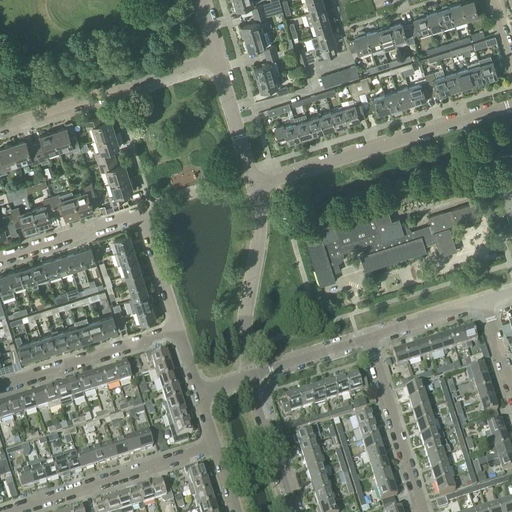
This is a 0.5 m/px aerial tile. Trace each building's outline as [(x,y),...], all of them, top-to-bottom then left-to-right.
[(236,10),(255,5),(253,0),(231,0),(231,1),(232,7),(235,8),(236,10)] [(280,6),(278,0),(269,0),(270,3),(272,9),(280,6)] [(309,13),(324,8),(321,0),(312,0),(306,2),(309,13)] [(470,0),(460,3),(465,20),(477,17),(472,0),(470,0)] [(454,24),(465,20),(460,3),(448,7),(454,24)] [(252,14),(264,11),(262,5),(250,8),(252,14)] [(454,24),(448,7),(447,6),(445,5),(441,6),(440,8),(440,9),(436,11),(442,27),(454,24)] [(313,25),(328,20),(324,8),(309,13),(305,15),(309,26),(313,25)] [(241,29),(239,31),(241,37),(244,38),(244,39),(263,33),(260,21),(263,21),(262,18),(265,17),(272,15),(271,9),(264,11),(252,14),(254,23),(240,27),(241,29)] [(430,31),(442,27),(436,11),(424,14),(430,31)] [(430,31),(424,14),(424,13),(422,12),(418,14),(416,16),(417,17),(412,18),(413,23),(407,24),(411,36),(412,36),(417,35),(430,31)] [(316,36),(331,32),(331,30),(328,20),(313,25),(316,36)] [(411,36),(407,24),(402,26),(400,22),(388,26),(394,43),(406,39),(407,45),(414,43),(412,36),(411,36)] [(388,26),(376,29),(382,46),(384,51),(395,48),(394,43),(388,26)] [(370,50),(382,46),(376,29),(365,33),(364,33),(370,50)] [(353,40),(347,42),(351,53),(357,52),(358,54),(370,50),(364,33),(365,33),(364,32),(362,30),(358,32),(357,34),(357,35),(352,37),(353,40)] [(472,41),(484,37),(482,31),(470,35),(472,41)] [(244,40),(243,42),(244,48),(247,49),(248,51),(267,45),(270,45),(266,32),(263,33),(244,39),(244,40)] [(316,36),(311,38),(314,50),(318,61),(336,55),(332,44),(335,43),(331,32),(316,36)] [(448,49),(460,45),(459,40),(447,44),(448,49)] [(475,51),(487,47),(485,40),(473,44),(475,51)] [(437,52),(448,49),(447,44),(435,48),(437,52)] [(462,53),(472,49),(471,45),(460,48),(462,53)] [(264,55),(276,52),(274,46),(262,49),(264,55)] [(450,56),(462,53),(460,48),(449,52),(450,56)] [(312,63),(318,61),(314,50),(309,51),(312,63)] [(307,64),(312,63),(309,51),(303,53),(307,64)] [(266,61),(277,57),(276,52),(264,55),(266,61)] [(438,60),(450,56),(449,52),(437,55),(438,60)] [(301,66),(307,64),(303,53),(297,55),(301,66)] [(400,64),(411,61),(409,56),(399,59),(400,64)] [(490,56),(478,60),(479,64),(478,64),(484,81),(496,77),(491,60),(490,56)] [(389,68),(400,64),(399,59),(387,63),(389,68)] [(278,73),(275,61),(253,67),(253,69),(251,71),(253,77),(256,78),(256,79),(278,73)] [(377,71),(389,68),(387,63),(375,67),(377,71)] [(400,67),(402,72),(413,68),(411,64),(400,67)] [(472,85),(484,81),(478,64),(466,68),(472,85)] [(353,79),(358,77),(355,65),(349,67),(353,79)] [(347,81),(353,79),(349,67),(344,69),(347,81)] [(390,75),(402,72),(400,67),(389,71),(390,75)] [(460,88),(472,85),(466,68),(455,72),(460,88)] [(342,83),(347,81),(344,69),(338,71),(342,83)] [(336,84),(342,83),(338,71),(332,73),(336,84)] [(389,71),(377,74),(379,79),(390,75),(389,71)] [(279,86),(277,81),(282,80),(280,72),(278,73),(256,79),(260,92),(279,86)] [(448,92),(460,88),(455,72),(443,75),(448,92)] [(330,86),(336,84),(332,73),(326,74),(330,86)] [(443,75),(434,78),(433,73),(424,75),(425,79),(424,79),(429,97),(436,95),(436,96),(448,92),(443,75)] [(324,88),(330,86),(326,74),(320,76),(324,88)] [(358,94),(369,91),(365,79),(354,82),(358,94)] [(424,98),(429,97),(424,79),(414,82),(415,84),(407,87),(412,103),(424,99),(424,98)] [(365,118),(358,94),(354,82),(348,84),(352,99),(347,100),(349,106),(341,108),(346,124),(358,120),(365,118)] [(286,87),(275,90),(277,96),(288,93),(286,87)] [(400,107),(412,103),(407,87),(395,90),(400,107)] [(325,98),(335,94),(334,89),(323,93),(325,98)] [(388,111),(400,107),(395,90),(383,94),(388,111)] [(376,114),(388,111),(383,94),(371,98),(376,114)] [(301,105),(312,102),(310,97),(300,100),(301,105)] [(278,114),(290,111),(288,104),(276,108),(278,114)] [(342,126),(346,124),(341,108),(329,112),(334,128),(335,129),(337,130),(341,129),(342,127),(342,126)] [(322,132),(334,128),(329,112),(317,116),(322,132)] [(304,115),(293,118),(300,139),(311,135),(306,119),(304,115)] [(311,135),(322,132),(317,116),(306,119),(311,135)] [(110,121),(103,123),(101,117),(84,123),(86,129),(91,127),(96,140),(114,134),(110,121)] [(287,143),(300,139),(293,118),(293,117),(289,119),(291,124),(283,126),(283,125),(273,128),(277,140),(285,137),(287,143)] [(65,128),(52,133),(58,151),(66,148),(68,154),(72,152),(76,151),(78,156),(81,155),(79,150),(74,133),(68,135),(65,128)] [(41,143),(34,145),(39,162),(41,162),(41,165),(48,163),(46,155),(58,151),(52,133),(51,131),(45,133),(46,135),(39,137),(41,143)] [(116,135),(114,135),(114,134),(96,140),(100,153),(95,155),(98,164),(114,158),(111,150),(118,147),(116,141),(118,141),(116,135)] [(24,141),(11,146),(17,164),(30,160),(32,165),(39,162),(34,145),(26,148),(24,141)] [(0,157),(0,174),(6,173),(4,168),(17,164),(11,146),(10,144),(4,146),(5,148),(0,149),(0,155),(1,157),(0,157)] [(123,164),(116,167),(114,158),(98,164),(101,172),(106,171),(110,184),(128,178),(123,164)] [(130,178),(128,179),(128,178),(110,184),(114,197),(109,198),(111,205),(127,200),(125,194),(132,191),(130,185),(132,184),(130,178)] [(47,187),(45,181),(38,183),(40,189),(47,187)] [(86,193),(73,197),(79,215),(92,211),(90,204),(96,202),(91,185),(84,187),(86,193)] [(58,195),(51,198),(56,214),(63,212),(65,219),(72,217),(72,219),(78,217),(78,215),(79,215),(73,197),(71,192),(58,196),(58,195)] [(44,206),(31,210),(37,228),(50,224),(48,217),(56,214),(51,198),(42,200),(44,206)] [(398,218),(391,221),(384,200),(368,205),(370,211),(317,228),(319,235),(305,239),(319,285),(334,281),(332,273),(339,271),(334,255),(366,245),(368,253),(359,256),(364,270),(425,251),(424,246),(435,242),(439,256),(455,250),(448,228),(478,218),(473,203),(450,210),(451,213),(444,216),(443,212),(427,217),(430,227),(411,233),(411,231),(403,233),(398,218)] [(17,209),(10,211),(16,227),(22,225),(24,232),(31,230),(31,232),(37,230),(36,229),(37,228),(31,210),(19,214),(17,209)] [(118,253),(133,249),(129,236),(114,241),(118,253)] [(97,259),(104,257),(100,245),(93,247),(97,259)] [(83,267),(95,264),(90,249),(79,252),(83,267)] [(133,249),(118,253),(114,254),(118,266),(122,265),(137,260),(133,249)] [(71,271),(83,267),(79,252),(67,256),(71,271)] [(60,275),(71,271),(67,256),(55,260),(60,275)] [(48,278),(60,275),(55,260),(43,264),(47,279),(48,278)] [(125,277),(140,272),(137,260),(122,265),(125,277)] [(43,264),(31,267),(36,282),(43,280),(44,282),(48,281),(48,278),(47,279),(43,264)] [(31,267),(19,271),(24,286),(31,284),(33,289),(38,287),(36,282),(31,267)] [(12,290),(24,286),(19,271),(7,275),(12,290)] [(129,289),(144,284),(140,272),(125,277),(129,289)] [(7,275),(0,277),(0,292),(0,293),(2,300),(14,296),(12,290),(7,275)] [(133,300),(148,296),(147,295),(144,284),(129,289),(132,300),(133,300)] [(91,293),(103,290),(101,285),(90,288),(91,293)] [(99,299),(106,297),(104,292),(92,296),(94,302),(100,300),(99,299)] [(132,300),(129,301),(132,313),(136,312),(136,313),(151,308),(149,302),(152,301),(150,294),(147,295),(148,296),(133,300),(132,300)] [(89,303),(94,302),(92,296),(80,300),(82,305),(88,303),(89,303)] [(75,307),(82,305),(80,300),(69,303),(70,309),(76,307),(75,307)] [(65,310),(70,309),(69,303),(56,307),(58,312),(65,310)] [(296,315),(303,313),(300,303),(292,305),(296,315)] [(52,314),(58,312),(56,307),(45,311),(46,316),(52,314)] [(140,325),(155,320),(151,308),(136,313),(140,325)] [(41,318),(46,316),(45,311),(33,315),(35,320),(41,317),(41,318)] [(121,317),(116,319),(120,331),(126,328),(122,316),(121,317)] [(100,321),(105,336),(116,333),(111,317),(100,321)] [(86,318),(74,322),(77,328),(81,343),(93,340),(88,325),(86,318)] [(11,327),(23,323),(21,319),(9,322),(11,327)] [(93,340),(105,336),(100,321),(88,325),(93,340)] [(473,327),(461,331),(467,350),(471,349),(470,343),(477,341),(473,327)] [(69,347),(81,343),(77,328),(64,332),(69,347)] [(64,332),(58,334),(57,331),(51,332),(53,336),(57,351),(69,347),(64,332)] [(461,331),(449,335),(454,348),(460,346),(462,352),(467,350),(461,331)] [(449,335),(438,338),(442,352),(443,356),(446,355),(447,353),(446,351),(454,348),(449,335)] [(57,351),(53,336),(41,340),(46,355),(57,351)] [(29,344),(22,346),(20,337),(14,339),(17,347),(22,362),(33,359),(29,344)] [(438,338),(426,342),(431,355),(439,353),(442,352),(438,338)] [(33,359),(46,355),(41,340),(29,344),(33,359)] [(426,342),(415,345),(419,359),(431,355),(426,342)] [(415,345),(403,349),(408,363),(415,360),(419,359),(415,345)] [(403,349),(392,353),(396,366),(400,365),(408,363),(403,349)] [(159,350),(145,355),(148,365),(153,363),(155,369),(170,365),(170,363),(169,359),(168,357),(166,353),(160,355),(159,350)] [(10,352),(8,352),(12,364),(19,361),(15,351),(11,352),(10,352)] [(481,355),(470,359),(470,360),(472,365),(483,361),(481,355)] [(448,361),(445,362),(447,367),(449,372),(455,370),(454,370),(460,368),(458,363),(453,365),(450,366),(448,361)] [(126,364),(113,368),(118,384),(131,380),(126,364)] [(482,364),(469,369),(472,380),(486,376),(482,364)] [(170,365),(155,369),(159,381),(174,376),(174,374),(173,371),(171,369),(170,365)] [(441,369),(436,371),(437,376),(449,372),(447,367),(441,369)] [(113,368),(102,372),(107,388),(118,384),(113,368)] [(102,372),(90,376),(95,391),(107,388),(102,372)] [(356,375),(344,378),(349,394),(350,398),(354,396),(353,393),(367,388),(363,377),(357,379),(356,375)] [(424,375),(413,378),(414,383),(426,380),(424,375)] [(90,376),(78,380),(83,395),(95,391),(90,376)] [(174,376),(159,381),(162,392),(177,388),(177,387),(179,387),(180,386),(178,380),(177,380),(175,380),(174,377),(174,376)] [(332,382),(337,398),(338,401),(342,400),(341,397),(349,394),(344,378),(344,377),(342,376),(337,377),(336,380),(336,381),(332,382)] [(486,376),(472,380),(476,392),(489,388),(486,376)] [(403,387),(414,383),(413,378),(401,382),(403,387)] [(139,388),(146,386),(143,379),(137,381),(139,388)] [(78,380),(66,383),(72,402),(84,399),(83,395),(78,380)] [(325,385),(320,386),(325,402),(337,398),(332,382),(332,381),(330,380),(326,382),(325,383),(325,385)] [(66,383),(54,387),(60,407),(61,407),(61,408),(73,404),(72,402),(66,383)] [(407,402),(423,397),(419,385),(403,390),(407,402)] [(309,390),(313,406),(325,402),(320,386),(309,390)] [(54,387),(42,391),(47,406),(49,411),(60,407),(54,387)] [(177,388),(162,392),(164,398),(166,404),(181,399),(181,397),(180,394),(179,392),(178,389),(177,388)] [(297,394),(296,394),(301,409),(313,406),(309,390),(309,389),(306,388),(302,389),(301,391),(301,392),(297,394)] [(489,388),(476,392),(478,397),(480,403),(493,399),(489,388)] [(444,401),(449,400),(446,390),(441,391),(444,401)] [(42,391),(30,395),(35,410),(47,406),(42,391)] [(285,401),(280,402),(284,415),(290,413),(301,409),(296,394),(297,394),(297,392),(294,391),(290,393),(289,395),(289,396),(285,398),(285,401)] [(30,395),(19,398),(23,414),(35,410),(30,395)] [(411,414),(427,409),(423,397),(407,402),(411,414)] [(19,398),(7,402),(12,418),(23,414),(19,398)] [(166,404),(161,405),(162,409),(164,410),(166,416),(165,416),(165,417),(185,411),(184,410),(184,408),(183,405),(182,403),(181,399),(166,404)] [(493,399),(480,403),(483,415),(484,415),(495,411),(497,411),(493,399)] [(125,410),(142,405),(140,400),(132,403),(123,405),(125,410)] [(352,405),(354,411),(366,407),(364,401),(352,405)] [(7,402),(0,404),(0,421),(12,418),(7,402)] [(147,410),(153,408),(151,402),(144,403),(147,410)] [(348,408),(341,410),(342,415),(354,411),(352,405),(348,406),(348,408)] [(415,426),(431,421),(427,409),(411,414),(415,426)] [(341,410),(329,414),(330,418),(342,415),(341,410)] [(185,411),(165,417),(169,428),(169,429),(173,427),(188,422),(190,421),(191,419),(190,415),(188,415),(187,414),(186,415),(185,412),(185,411)] [(495,411),(484,415),(486,420),(497,417),(495,411)] [(358,430),(374,425),(370,413),(354,418),(358,430)] [(452,425),(457,423),(453,413),(448,415),(452,425)] [(329,414),(317,417),(318,422),(330,418),(329,414)] [(497,417),(486,420),(487,426),(499,423),(497,417)] [(305,419),(293,423),(295,429),(307,426),(305,419)] [(419,438),(435,433),(431,421),(415,426),(419,438)] [(173,427),(169,429),(174,446),(188,442),(187,435),(192,434),(193,433),(195,431),(193,427),(191,426),(190,426),(188,422),(173,427)] [(489,432),(484,434),(486,440),(504,434),(500,422),(499,423),(487,426),(489,432)] [(92,424),(86,426),(87,430),(88,435),(95,432),(94,429),(92,424)] [(362,442),(377,437),(374,425),(358,430),(362,442)] [(294,438),(293,439),(295,444),(297,445),(298,445),(299,448),(299,449),(315,444),(321,442),(316,426),(303,431),(304,434),(296,437),(294,438)] [(147,433),(135,436),(140,452),(152,448),(151,446),(149,439),(152,438),(150,431),(147,433)] [(423,450),(439,444),(446,442),(442,431),(435,433),(419,438),(423,450)] [(158,446),(164,444),(160,432),(154,433),(158,446)] [(504,434),(486,440),(487,444),(492,443),(494,450),(508,445),(504,434)] [(59,441),(57,435),(48,438),(50,444),(59,441)] [(342,448),(347,447),(343,435),(338,437),(342,448)] [(134,437),(123,440),(128,456),(140,452),(135,436),(134,437)] [(365,454),(381,449),(377,437),(362,442),(365,454)] [(459,449),(464,447),(461,437),(456,439),(459,449)] [(335,438),(331,439),(334,451),(339,450),(335,438)] [(122,441),(111,444),(116,460),(128,456),(123,440),(122,441)] [(450,454),(448,447),(447,447),(446,442),(439,444),(423,450),(426,461),(443,456),(450,454)] [(110,444),(99,448),(104,463),(116,460),(111,444),(110,444)] [(298,449),(297,451),(298,456),(300,457),(302,456),(303,461),(319,456),(324,454),(322,449),(317,451),(315,444),(299,449),(299,448),(298,449)] [(472,463),(474,469),(479,467),(486,465),(493,463),(511,457),(508,445),(494,450),(496,455),(490,458),(490,457),(477,461),(472,463)] [(91,446),(86,447),(88,452),(93,467),(104,463),(99,448),(98,448),(92,450),(91,446)] [(7,456),(21,452),(19,447),(5,451),(7,456)] [(345,460),(350,459),(347,447),(342,448),(345,460)] [(369,466),(385,461),(381,449),(365,454),(369,466)] [(339,450),(334,451),(338,463),(343,462),(339,450)] [(75,451),(63,455),(64,459),(69,475),(81,471),(76,455),(75,451)] [(86,452),(76,455),(81,471),(93,467),(88,452),(86,452)] [(63,455),(51,458),(51,461),(57,478),(62,477),(63,479),(70,477),(69,475),(64,459),(63,455)] [(319,456),(303,461),(307,473),(323,468),(319,456)] [(430,473),(446,468),(443,456),(426,461),(430,473)] [(511,458),(511,457),(493,463),(495,467),(500,466),(502,473),(511,469),(511,458)] [(349,472),(354,471),(350,459),(345,460),(349,472)] [(43,460),(39,461),(45,482),(57,478),(51,461),(50,461),(44,463),(43,460)] [(37,462),(27,465),(33,486),(45,482),(39,461),(37,462)] [(373,478),(388,473),(385,461),(369,466),(373,478)] [(467,472),(472,471),(468,461),(463,462),(467,472)] [(343,462),(338,463),(342,475),(346,474),(343,462)] [(20,468),(14,470),(15,476),(17,475),(21,490),(33,486),(27,465),(26,465),(28,471),(27,471),(22,473),(20,468)] [(196,466),(183,470),(185,476),(186,475),(187,475),(198,471),(196,466)] [(323,468),(307,473),(311,485),(326,480),(323,468)] [(434,485),(450,480),(446,468),(430,473),(434,485)] [(191,487),(206,482),(206,481),(206,479),(205,476),(204,474),(203,470),(198,471),(187,475),(191,486),(191,487)] [(353,484),(358,482),(354,471),(349,472),(353,484)] [(376,490),(392,485),(388,473),(373,478),(376,490)] [(345,487),(350,485),(346,474),(342,475),(345,487)] [(473,475),(468,476),(470,481),(471,486),(476,485),(473,475)] [(511,476),(502,480),(503,484),(511,481),(511,476)] [(314,497),(330,492),(326,480),(311,485),(314,497)] [(450,480),(434,485),(438,497),(454,492),(450,480)] [(195,498),(210,493),(210,491),(209,487),(208,486),(206,482),(191,487),(191,486),(187,487),(190,498),(194,497),(195,498)] [(357,496),(361,494),(358,482),(353,484),(357,496)] [(173,501),(169,487),(162,489),(160,483),(154,485),(151,486),(148,487),(153,503),(161,500),(162,503),(165,504),(173,501)] [(393,498),(396,497),(392,485),(376,490),(380,502),(381,502),(393,498)] [(142,506),(143,506),(153,503),(148,487),(144,488),(143,488),(139,489),(138,491),(137,491),(142,506)] [(144,510),(143,506),(142,506),(137,491),(131,493),(131,492),(128,493),(128,494),(126,494),(131,510),(138,508),(140,511),(144,510)] [(338,497),(332,498),(330,492),(314,497),(318,508),(318,509),(334,504),(334,503),(339,501),(338,497)] [(198,510),(214,505),(213,503),(214,502),(212,499),(210,493),(195,498),(198,510)] [(131,511),(131,510),(126,494),(120,496),(116,497),(114,498),(118,511),(131,511)] [(361,494),(357,496),(361,508),(365,507),(361,494)] [(176,504),(183,502),(180,496),(174,498),(176,504)] [(118,511),(114,498),(109,500),(108,499),(105,500),(105,501),(103,502),(106,511),(118,511)] [(395,504),(393,498),(381,502),(383,507),(395,504)] [(498,511),(511,511),(508,501),(497,504),(498,511)] [(106,511),(103,502),(99,503),(97,503),(93,504),(92,505),(91,505),(93,510),(87,511),(106,511)]
